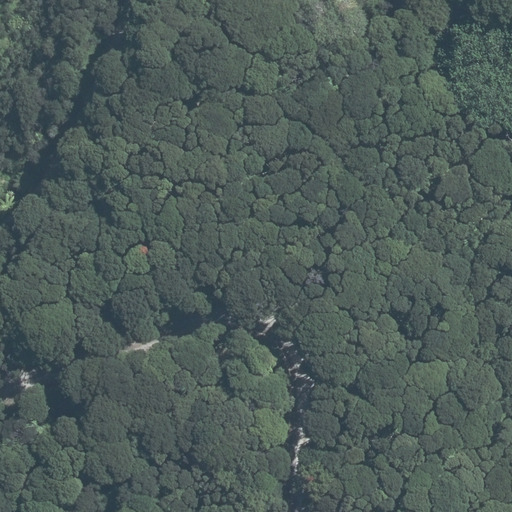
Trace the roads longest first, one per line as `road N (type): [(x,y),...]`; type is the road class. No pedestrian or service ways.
road 1 (unclassified): [(300,511),(293,363),(244,320),(188,320),(0,382)]
road 2 (unclassified): [(0,216),(71,143),(130,0)]
